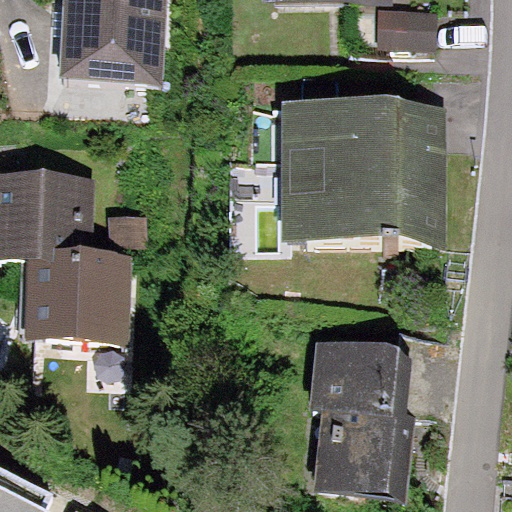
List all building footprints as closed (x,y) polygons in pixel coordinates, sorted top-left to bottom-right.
[(66,0),(66,23),(63,88),(163,93),(167,0),(66,0)] [(440,16),(382,13),(380,52),(438,55),(440,16)] [(450,112),(284,107),(279,252),(446,257),(450,112)] [(56,253),(96,253),(97,178),(0,175),(0,262),(32,263),(56,264),(56,253)] [(56,264),(32,263),(30,339),(126,342),(127,299),(128,258),(150,259),(151,217),(108,216),(107,253),(96,253),(56,253),(56,264)] [(325,414),(315,495),(409,506),(419,423),(407,422),(415,356),(321,346),(314,413),(325,414)] [(0,511),(49,511),(54,502),(0,474),(0,511)]
